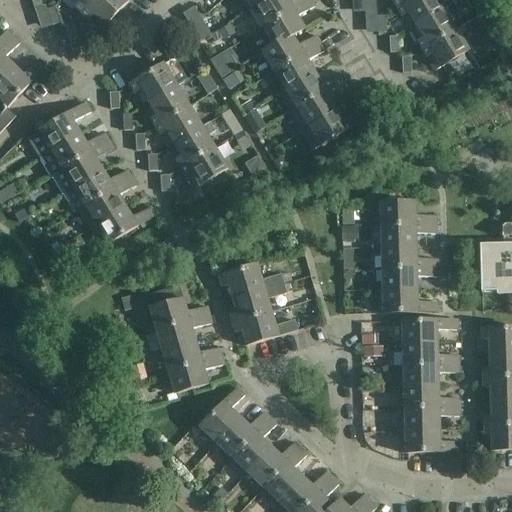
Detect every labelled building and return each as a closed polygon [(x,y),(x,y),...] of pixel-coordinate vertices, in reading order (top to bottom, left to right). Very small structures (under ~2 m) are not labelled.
[(31,0),(35,10),(44,8),(41,0),(31,0)] [(82,15),(96,0),(75,0),(80,4),(76,9),(82,15)] [(124,0),(96,0),(82,15),(89,22),(94,17),(105,28),(128,4),(124,0)] [(246,0),(253,10),(269,0),(246,0)] [(264,28),(311,0),(310,0),(294,0),(290,3),(287,0),(269,0),(253,10),(264,28)] [(311,0),(264,28),(274,46),(275,47),(293,36),(305,29),(299,17),(315,8),(311,0)] [(374,0),(364,0),(365,14),(375,13),(374,0)] [(396,11),(414,0),(394,0),(391,2),(396,11)] [(415,28),(444,10),(460,0),(438,0),(414,0),(396,11),(401,18),(407,15),(415,28)] [(47,11),(52,27),(61,24),(56,8),(47,11)] [(422,52),(456,30),(444,10),(415,28),(422,39),(416,43),(422,52)] [(387,17),(377,18),(378,34),(387,34),(387,17)] [(64,28),(70,44),(78,41),(73,25),(64,28)] [(234,32),(230,26),(214,35),(218,41),(222,39),(224,41),(235,35),(233,32),(234,32)] [(456,30),(422,52),(427,60),(432,56),(441,69),(469,52),(456,30)] [(0,51),(13,38),(7,32),(0,39),(0,51)] [(273,73),(320,44),(316,37),(299,47),(293,36),(275,47),(274,46),(262,54),(273,73)] [(0,83),(15,67),(6,58),(19,44),(13,38),(0,51),(0,83)] [(399,38),(390,38),(391,55),(400,54),(399,38)] [(278,96),(315,73),(309,63),(325,52),(320,44),(273,73),(274,74),(266,78),(278,96)] [(403,75),(412,75),(412,59),(402,59),(403,75)] [(20,94),(36,78),(36,77),(44,68),(38,62),(24,76),(15,67),(0,83),(0,132),(15,117),(6,108),(20,94)] [(148,104),(177,87),(165,66),(130,87),(135,95),(141,92),(148,104)] [(289,114),(343,81),(338,74),(321,84),(315,73),(278,96),(289,114)] [(300,133),(337,110),(331,99),(348,89),(343,81),(289,114),(300,133)] [(155,128),(190,108),(177,87),(148,104),(156,117),(150,120),(155,128)] [(118,94),(109,94),(110,110),(119,110),(118,94)] [(50,153),(80,135),(74,124),(91,113),(87,105),(47,128),(43,121),(36,127),(35,127),(39,134),(50,153)] [(174,145),(203,128),(190,108),(155,128),(160,136),(166,133),(174,145)] [(337,110),(300,133),(312,152),(366,119),(361,111),(344,120),(337,110)] [(131,115),(122,116),(124,132),(132,132),(131,115)] [(210,124),(203,128),(174,145),(182,158),(175,161),(180,170),(215,149),(208,137),(215,133),(210,124)] [(80,135),(50,153),(51,154),(40,161),(51,179),(62,172),(62,171),(109,142),(105,134),(86,145),(80,135)] [(143,136),(135,136),(136,152),(144,152),(143,136)] [(73,190),(103,172),(96,160),(114,150),(109,142),(62,171),(62,172),(73,190)] [(274,149),(271,145),(264,150),(267,154),(274,149)] [(215,149),(180,170),(185,177),(191,174),(199,187),(228,170),(215,149)] [(156,156),(147,157),(148,173),(157,173),(156,156)] [(279,174),(289,168),(285,159),(281,158),(273,163),(279,174)] [(74,215),(77,213),(132,180),(127,171),(109,182),(103,172),(73,190),(63,197),(74,215)] [(169,177),(160,178),(161,193),(169,193),(169,177)] [(89,231),(125,209),(118,198),(136,187),(132,180),(77,213),(89,231)] [(381,206),(382,228),(437,226),(437,217),(417,218),(416,204),(401,205),(381,206)] [(125,209),(89,231),(101,251),(125,236),(155,218),(149,209),(132,220),(125,209)] [(437,226),(382,228),(382,249),(417,248),(417,236),(437,235),(437,226)] [(511,226),(510,226),(506,226),(505,227),(503,229),(503,239),(511,238),(511,226)] [(356,241),(356,229),(344,229),(345,242),(356,241)] [(511,249),(494,250),(494,246),(481,246),(482,293),(499,293),(499,288),(511,288),(511,249)] [(417,248),(382,249),(383,271),(438,270),(438,260),(418,261),(417,248)] [(233,300),(285,285),(282,276),(263,282),(258,267),(220,279),(222,288),(229,286),(233,300)] [(438,270),(383,271),(383,293),(418,292),(418,279),(438,278),(438,270)] [(233,326),(272,314),(268,301),(288,295),(285,285),(233,300),(238,315),(231,317),(233,326)] [(154,323),(188,313),(180,288),(147,298),(154,323)] [(418,292),(383,293),(384,315),(426,314),(426,313),(439,313),(439,304),(419,304),(418,292)] [(136,309),(133,297),(121,301),(125,313),(136,309)] [(161,347),(195,337),(193,331),(213,325),(208,308),(188,314),(188,313),(154,323),(161,347)] [(276,328),(272,314),(233,326),(236,334),(243,332),(247,348),(299,333),(296,322),(276,328)] [(403,345),(438,344),(438,332),(458,331),(458,322),(445,322),(403,323),(403,345)] [(490,355),(511,354),(511,329),(482,330),(483,340),(490,340),(490,355)] [(168,371),(221,355),(220,350),(200,356),(195,337),(161,347),(168,371)] [(404,367),(459,366),(459,357),(439,357),(438,344),(403,345),(404,367)] [(383,348),(363,349),(364,359),(383,358),(383,348)] [(511,354),(490,355),(490,370),(483,370),(484,379),(511,378),(511,354)] [(221,355),(168,371),(176,396),(209,386),(205,373),(225,367),(221,355)] [(405,389),(439,388),(439,375),(459,374),(459,366),(404,367),(405,389)] [(491,403),(511,402),(511,378),(484,379),(484,388),(491,388),(491,403)] [(405,410),(460,409),(460,400),(440,400),(439,388),(405,389),(405,410)] [(217,445),(241,420),(232,411),(246,397),(239,390),(230,400),(230,399),(201,430),(217,445)] [(485,427),(511,426),(511,402),(491,403),(492,418),(485,418),(485,427)] [(406,432),(441,431),(440,418),(461,417),(460,409),(405,410),(406,432)] [(241,420),(217,445),(233,460),(271,420),(264,414),(250,429),(241,420)] [(271,420),(233,460),(248,475),(272,450),(263,441),(277,426),(271,420)] [(511,426),(485,427),(485,436),(492,435),(492,452),(511,451),(511,426)] [(441,431),(406,432),(406,455),(449,453),(462,452),(461,443),(441,444),(441,431)] [(272,450),(248,475),(264,490),(302,450),(296,444),(282,459),(272,450)] [(302,450),(264,490),(280,505),(304,480),(294,471),(308,456),(302,450)] [(304,480),(280,505),(287,511),(302,511),(333,480),(327,473),(313,488),(304,480)] [(333,480),(302,511),(332,511),(342,502),(341,501),(334,508),(326,500),(340,486),(333,480)] [(213,497),(220,504),(228,495),(222,489),(213,497)] [(342,502),(332,511),(362,511),(371,502),(365,496),(351,511),(342,502)] [(371,502),(362,511),(374,511),(378,508),(371,502)]
